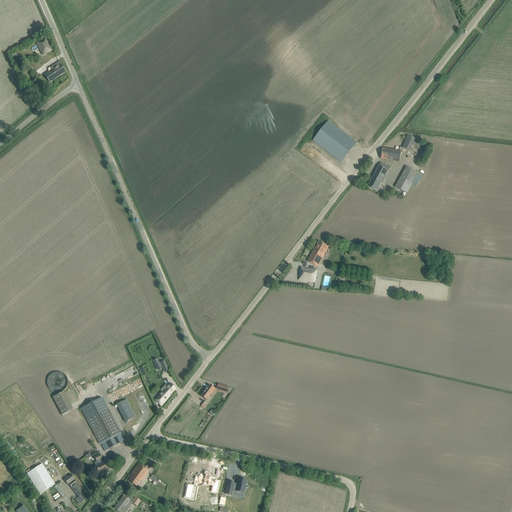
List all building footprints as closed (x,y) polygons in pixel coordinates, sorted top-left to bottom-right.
[(46,38),(42,40),(36,43),(43,55),(52,51),(46,38)] [(49,83),(66,72),(59,61),(55,64),(49,68),(52,71),(45,76),(49,83)] [(34,79),(39,76),(36,71),(31,74),(34,79)] [(341,163),(357,143),(353,140),(332,124),(329,121),(317,136),(313,141),(316,144),(337,160),(341,163)] [(410,151),(415,139),(407,135),(402,148),(410,151)] [(401,151),(399,151),(383,148),(381,159),(400,162),(401,151)] [(391,168),(385,165),(381,163),(379,166),(368,187),(377,191),(382,182),(383,183),(391,168)] [(418,173),(406,167),(395,187),(407,194),(418,173)] [(318,267),(325,253),(324,253),(328,246),(319,242),(314,251),(314,250),(308,262),(318,267)] [(315,283),(317,271),(302,268),(301,271),(300,271),(299,280),(304,281),(315,283)] [(158,361),(154,363),(157,370),(163,367),(165,372),(169,370),(164,361),(159,363),(158,361)] [(65,389),(66,388),(67,387),(67,386),(67,385),(68,384),(68,383),(68,382),(68,381),(67,380),(67,379),(67,378),(66,377),(66,376),(65,375),(64,375),(63,374),(62,373),(61,372),(60,372),(59,372),(58,372),(57,372),(56,372),(55,372),(54,372),(53,373),(52,373),(51,374),(50,374),(50,375),(49,376),(48,377),(47,378),(47,379),(47,380),(47,381),(47,383),(47,384),(47,385),(47,386),(48,387),(48,388),(49,388),(49,389),(50,390),(51,391),(52,391),(53,392),(54,392),(55,393),(56,393),(57,393),(58,393),(59,393),(60,393),(61,392),(62,392),(63,391),(64,390),(65,389)] [(176,388),(172,385),(170,383),(166,388),(164,386),(160,390),(162,392),(155,400),(161,406),(169,396),(169,395),(176,388)] [(227,393),(229,387),(218,384),(216,390),(227,393)] [(209,385),(201,396),(206,400),(214,389),(209,385)] [(53,398),(62,415),(73,409),(63,392),(53,398)] [(101,444),(105,451),(125,441),(102,398),(81,409),(99,444),(101,444)] [(116,405),(123,418),(125,422),(135,417),(126,400),(116,405)] [(99,461),(94,463),(95,466),(96,467),(94,467),(94,469),(95,471),(96,471),(97,470),(99,473),(107,469),(104,462),(101,458),(102,458),(100,454),(95,457),(96,460),(98,460),(99,461)] [(27,473),(40,494),(55,484),(42,464),(27,473)] [(146,475),(148,471),(138,464),(131,474),(132,475),(132,476),(128,481),(135,486),(140,480),(141,481),(146,475)] [(71,487),(77,483),(74,479),(71,474),(64,480),(68,484),(71,487)] [(195,475),(194,480),(213,485),(212,491),(216,492),(219,481),(215,480),(215,478),(209,476),(210,475),(205,474),(205,475),(199,474),(198,476),(195,475)] [(83,491),(80,487),(77,483),(71,487),(79,497),(75,500),(79,504),(87,498),(82,492),(83,491)] [(227,485),(224,498),(230,499),(231,494),(235,494),(234,495),(242,497),(245,485),(237,483),(236,488),(233,488),(233,487),(227,485)] [(186,491),(185,498),(191,499),(194,486),(188,485),(186,491)] [(124,496),(114,509),(118,511),(124,511),(127,508),(131,504),(131,503),(132,503),(133,500),(129,496),(129,497),(128,499),(124,496)] [(131,503),(131,504),(133,505),(134,504),(136,506),(140,501),(135,497),(133,500),(132,503),(131,503)]
